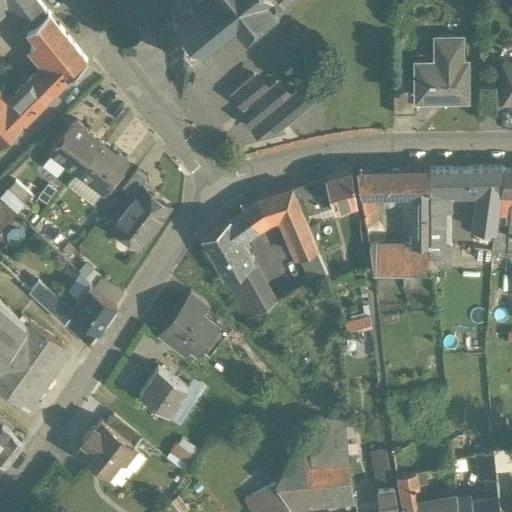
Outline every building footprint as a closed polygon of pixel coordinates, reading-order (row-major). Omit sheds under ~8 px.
[(0,0),(0,14),(6,8),(15,0),(0,0)] [(49,18),(34,0),(15,0),(6,8),(28,34),(49,18)] [(195,0),(192,3),(191,2),(188,4),(189,5),(176,16),(175,15),(172,17),(177,23),(172,26),(172,25),(170,27),(166,31),(165,31),(163,33),(165,34),(163,37),(162,37),(162,40),(164,40),(168,45),(164,48),(179,66),(185,61),(191,69),(205,57),(211,64),(214,62),(213,61),(226,50),(227,51),(230,49),(229,48),(242,37),(243,38),(244,37),(247,40),(244,43),(246,46),(249,43),(252,46),(255,44),(252,41),(263,31),(266,35),(269,32),(266,29),(278,20),(280,23),(283,21),(280,17),(300,1),(299,0),(195,0)] [(87,65),(49,18),(28,34),(39,46),(30,52),(45,71),(35,80),(52,97),(68,81),(87,65)] [(465,70),(465,44),(442,44),(442,69),(437,69),(437,73),(419,73),(420,99),(420,107),(448,106),(448,110),(471,109),(471,70),(465,70)] [(35,80),(6,107),(21,124),(52,97),(35,80)] [(288,99),(282,91),(272,99),(259,83),(239,100),(252,117),(258,111),(265,120),(253,129),(267,145),(280,135),(287,143),(317,118),(303,100),(295,107),(292,103),(294,102),(290,98),(288,99)] [(499,120),(499,94),(483,94),(484,120),(499,120)] [(420,99),(398,99),(398,121),(420,121),(420,107),(420,99)] [(0,101),(0,145),(21,124),(6,107),(0,101)] [(82,130),(76,126),(71,126),(50,154),(77,175),(99,147),(83,134),(82,130)] [(115,159),(99,147),(77,175),(101,195),(126,168),(125,163),(119,159),(115,159)] [(138,171),(121,194),(131,202),(141,189),(149,180),(138,171)] [(511,210),(511,176),(443,180),(444,206),(444,216),(459,215),(465,215),(464,204),(488,203),(484,264),(503,266),(511,210)] [(443,180),(371,180),(373,210),(385,209),(427,207),(444,206),(443,180)] [(14,182),(6,190),(23,205),(30,197),(14,182)] [(357,183),(333,188),(343,216),(344,218),(362,212),(357,183)] [(333,188),(317,192),(327,221),(343,216),(333,188)] [(141,189),(131,202),(109,228),(126,241),(132,235),(143,244),(138,251),(140,252),(160,227),(156,223),(168,211),(141,189)] [(327,221),(317,192),(300,196),(313,226),(327,221)] [(264,206),(233,223),(248,248),(276,230),(289,227),(313,287),(333,277),(313,226),(300,196),(264,206)] [(444,216),(444,206),(427,207),(427,249),(427,252),(445,249),(444,216)] [(385,209),(373,210),(377,233),(386,233),(385,209)] [(511,210),(503,266),(511,267),(511,210)] [(445,252),(459,251),(459,215),(444,216),(445,249),(445,252)] [(202,238),(228,283),(258,267),(248,248),(233,223),(202,238)] [(445,252),(445,249),(427,252),(427,249),(379,246),(379,249),(382,278),(409,280),(427,281),(445,282),(445,252)] [(459,251),(445,252),(445,282),(466,279),(465,251),(459,251)] [(228,283),(248,317),(278,302),(258,267),(228,283)] [(427,281),(409,280),(408,294),(426,295),(427,281)] [(59,306),(37,285),(29,295),(51,315),(59,306)] [(72,316),(64,328),(88,350),(116,308),(89,290),(72,316)] [(210,310),(192,296),(184,306),(202,320),(210,310)] [(0,369),(29,328),(0,303),(0,369)] [(72,316),(59,306),(51,315),(64,328),(72,316)] [(202,320),(184,306),(165,330),(192,352),(200,357),(219,333),(202,320)] [(0,369),(0,395),(25,413),(30,407),(26,404),(63,348),(31,326),(29,328),(0,369)] [(192,352),(165,330),(158,339),(185,361),(192,352)] [(158,367),(140,395),(171,415),(188,388),(158,367)] [(143,440),(115,419),(108,429),(136,449),(143,440)] [(311,421),(312,452),(333,452),(334,466),(353,464),(349,420),(311,421)] [(108,429),(103,425),(98,432),(92,432),(84,442),(85,446),(88,449),(82,456),(120,485),(131,469),(125,464),(136,449),(108,429)] [(2,436),(0,438),(0,467),(7,473),(24,451),(4,435),(2,436)] [(470,440),(451,442),(454,462),(472,460),(470,440)] [(277,480),(292,508),(312,506),(311,495),(354,493),(353,464),(334,466),(333,452),(312,452),(313,459),(293,459),(287,477),(277,480)] [(511,452),(496,455),(497,472),(511,469),(511,452)] [(375,456),(380,479),(393,477),(388,458),(388,454),(375,456)] [(480,457),(484,502),(490,501),(503,499),(499,485),(497,472),(496,455),(480,457)] [(404,476),(409,510),(423,509),(418,475),(404,476)] [(388,509),(400,508),(393,477),(380,479),(388,509)] [(277,480),(247,497),(255,511),(285,511),(292,508),(277,480)] [(461,495),(452,497),(453,506),(462,506),(461,498),(461,495)] [(477,495),(461,498),(462,506),(463,511),(479,511),(478,503),(477,495)] [(503,499),(490,501),(491,511),(505,511),(505,505),(503,499)] [(181,511),(172,500),(162,511),(181,511)] [(491,511),(490,501),(484,502),(478,503),(479,511),(491,511)]
